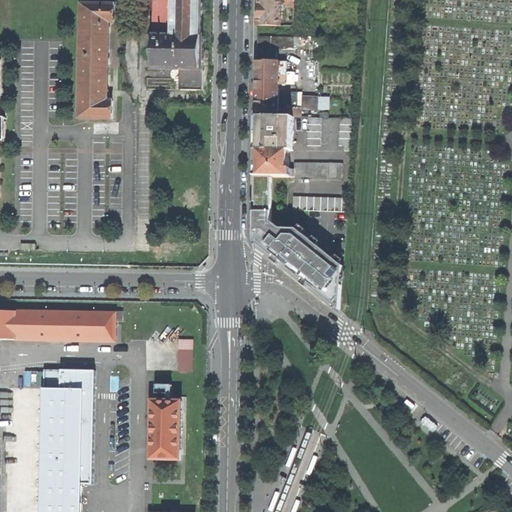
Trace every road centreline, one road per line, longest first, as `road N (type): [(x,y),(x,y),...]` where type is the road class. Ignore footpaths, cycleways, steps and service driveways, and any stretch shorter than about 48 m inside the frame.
road 1 (residential): [(511,463),(293,291)]
road 2 (tertiary): [(230,244),(234,0)]
road 3 (residential): [(231,282),(0,278)]
road 4 (tertiary): [(228,511),(231,282)]
